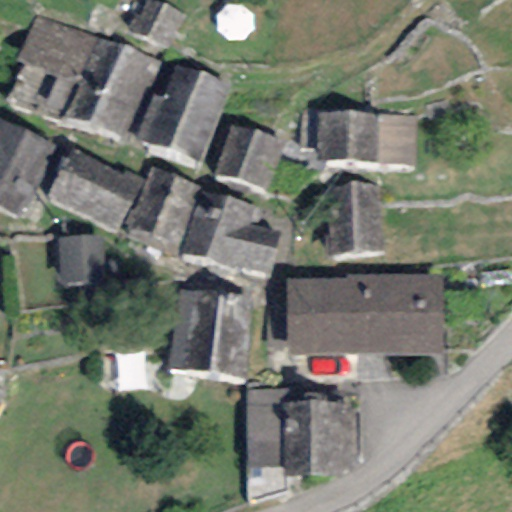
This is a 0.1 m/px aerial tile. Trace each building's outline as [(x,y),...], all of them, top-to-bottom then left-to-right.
[(149,2),(129,43),(156,56),(176,15),(149,2)] [(98,42),(35,18),(18,64),(80,87),(98,42)] [(159,66),(98,42),(80,87),(64,127),(124,151),(159,66)] [(163,108),(151,104),(135,153),(199,174),(227,90),(174,73),(163,108)] [(407,119),(322,116),(320,169),(405,171),(407,119)] [(0,128),(0,215),(19,224),(52,153),(0,128)] [(230,130),(214,184),(264,199),(281,147),(230,130)] [(121,235),(143,184),(70,153),(48,203),(121,235)] [(199,192),(151,173),(125,238),(173,256),(199,192)] [(379,190),(331,189),(330,258),(377,259),(379,190)] [(198,196),(179,260),(266,286),(279,241),(248,232),(254,213),(198,196)] [(58,244),(61,287),(102,283),(98,241),(58,244)] [(439,280),(285,284),(286,366),(441,363),(439,280)] [(252,303),(178,296),(171,372),(244,380),(252,303)] [(360,395),(248,395),(247,471),(283,473),(284,486),(341,484),(360,463),(360,395)]
